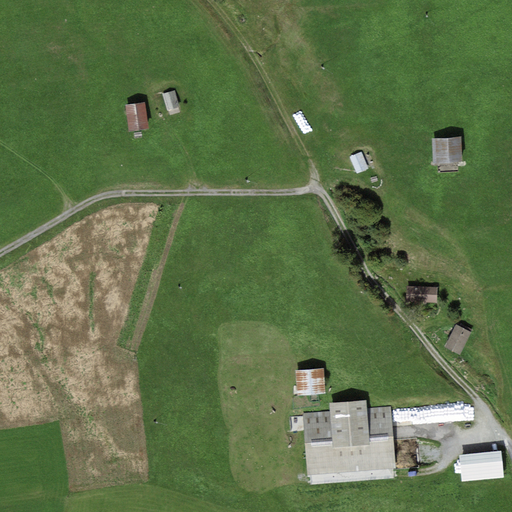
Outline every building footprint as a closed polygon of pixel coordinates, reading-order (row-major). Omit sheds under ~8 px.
[(177,92),(165,95),(169,109),(180,106),(177,92)] [(147,104),(127,106),(130,132),(149,130),(147,104)] [(462,137),(434,138),(435,162),(463,160),(462,137)] [(363,153),(352,157),(358,173),(369,169),(363,153)] [(438,287),(407,285),(406,299),(437,302),(438,287)] [(459,326),(447,346),(459,354),(471,333),(459,326)] [(325,369),(297,371),(299,394),(327,392),(325,369)] [(333,411),(307,413),(312,472),(397,466),(393,405),(369,407),(369,400),(332,403),(333,411)] [(502,451),(461,455),(464,482),(505,478),(502,451)]
